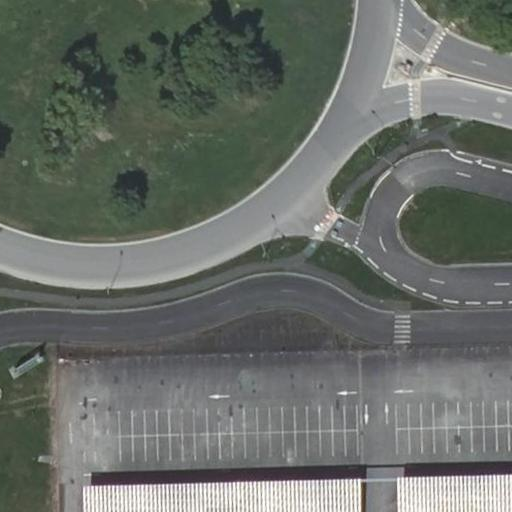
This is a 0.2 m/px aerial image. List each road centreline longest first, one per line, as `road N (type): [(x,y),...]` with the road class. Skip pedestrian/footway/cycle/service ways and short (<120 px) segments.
road 1 (secondary): [(0,245),(66,261),(134,261),(199,245),(259,214),(337,134)]
road 2 (secondary): [(337,134),(374,107),(414,96),(511,109)]
road 3 (secondary): [(511,71),(432,44),(391,0)]
road 4 (secondary): [(337,134),(361,86),(379,0)]
